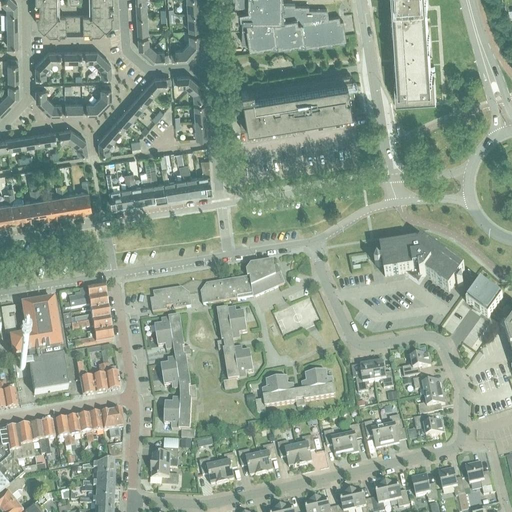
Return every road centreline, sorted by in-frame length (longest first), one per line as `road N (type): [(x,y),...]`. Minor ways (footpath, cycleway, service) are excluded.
road 1 (residential): [(129,501),(202,506),(456,445)]
road 2 (residential): [(456,445),(461,385),(444,345),(429,336),(355,345),(313,241)]
road 3 (residential): [(390,178),(360,0)]
road 4 (residential): [(390,178),(221,204)]
road 5 (residential): [(212,82),(192,68),(150,71),(126,51),(124,0)]
road 6 (residential): [(0,420),(133,398)]
road 7 (residential): [(133,398),(112,275)]
road 8 (residential): [(221,204),(212,82)]
